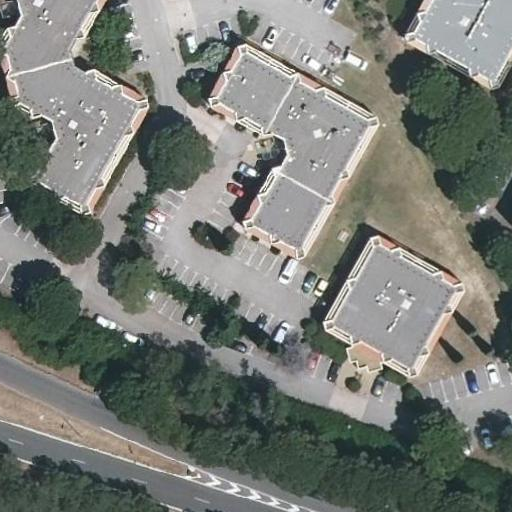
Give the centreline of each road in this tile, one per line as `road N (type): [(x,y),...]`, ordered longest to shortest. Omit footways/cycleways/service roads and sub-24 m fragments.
road 1 (primary): [(373,511),(0,366)]
road 2 (primary): [(240,511),(0,436)]
